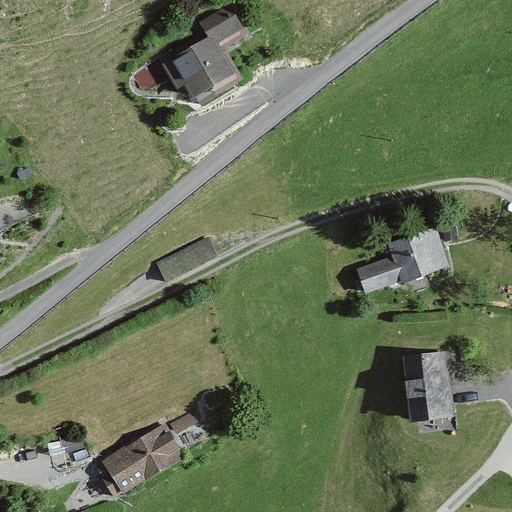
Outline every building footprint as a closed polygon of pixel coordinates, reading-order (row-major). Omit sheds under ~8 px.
[(228,15),(199,32),(212,54),(241,37),(228,15)] [(199,43),(155,71),(177,107),(222,80),(199,43)] [(171,276),(222,251),(212,232),(161,256),(171,276)] [(385,266),(343,278),(351,304),(447,275),(436,236),(381,252),(385,266)] [(441,363),(390,366),(393,428),(444,426),(441,363)] [(193,419),(93,468),(110,502),(209,453),(193,419)]
